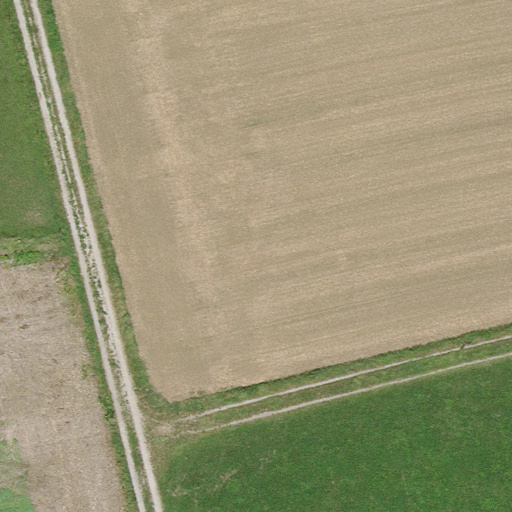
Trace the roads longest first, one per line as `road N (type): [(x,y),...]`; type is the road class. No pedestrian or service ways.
road 1 (track): [(146,511),(25,0)]
road 2 (track): [(128,441),(511,346)]
